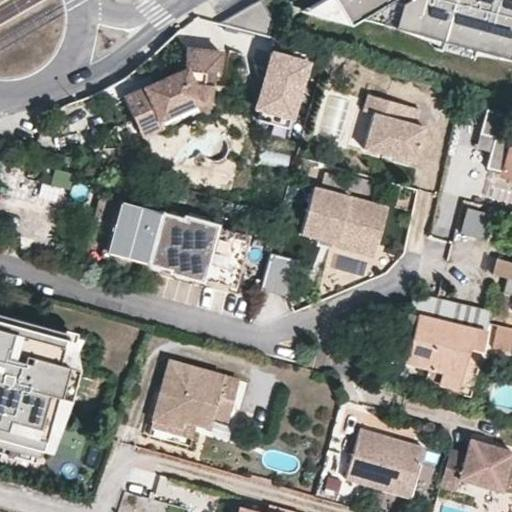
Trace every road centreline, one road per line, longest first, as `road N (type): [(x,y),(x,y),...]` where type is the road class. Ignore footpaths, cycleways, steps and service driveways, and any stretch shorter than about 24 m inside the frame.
road 1 (residential): [(405,279),(266,338),(0,264)]
road 2 (residential): [(52,83),(109,65),(138,46),(173,4)]
